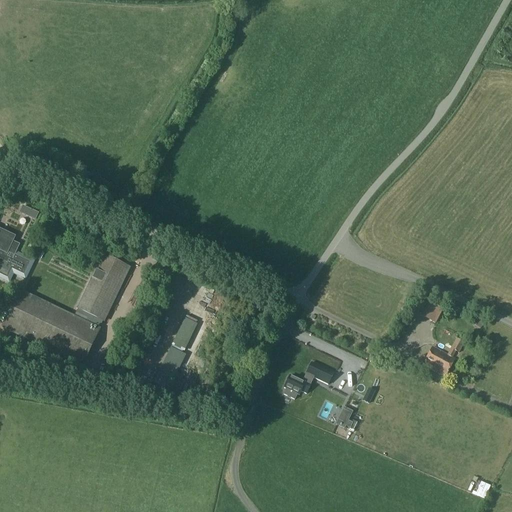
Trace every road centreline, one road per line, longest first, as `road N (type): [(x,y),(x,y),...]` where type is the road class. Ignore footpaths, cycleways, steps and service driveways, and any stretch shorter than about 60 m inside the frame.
road 1 (unclassified): [(297,298),(373,190),(437,119),(507,0)]
road 2 (unclassified): [(297,298),(20,169),(0,184)]
